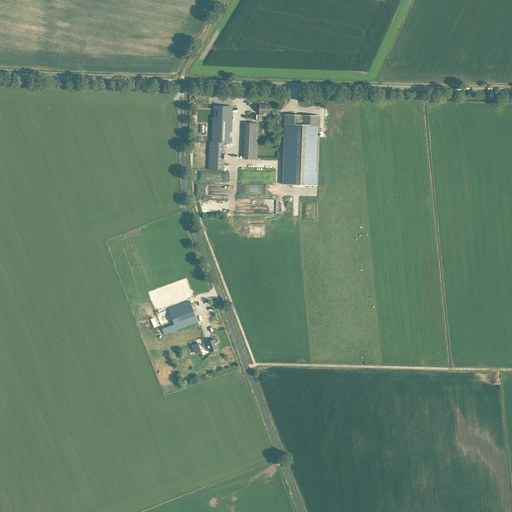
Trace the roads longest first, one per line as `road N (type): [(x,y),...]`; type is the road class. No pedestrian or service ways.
road 1 (unclassified): [(301,511),(187,208),(181,82)]
road 2 (tertiary): [(511,91),(181,82)]
road 3 (track): [(511,369),(246,366)]
road 4 (tertiary): [(181,82),(0,74)]
